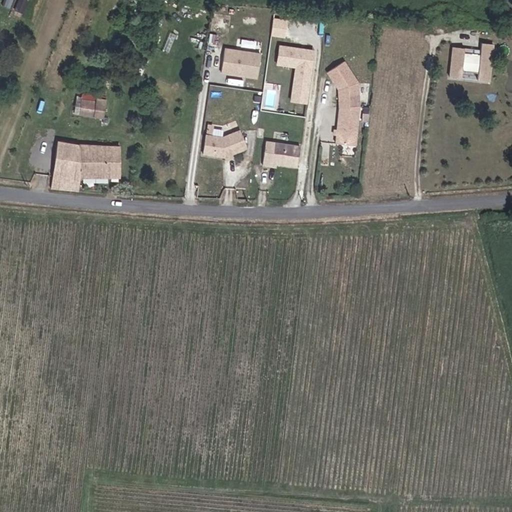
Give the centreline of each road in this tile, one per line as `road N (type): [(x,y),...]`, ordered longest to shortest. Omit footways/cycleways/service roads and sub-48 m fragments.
road 1 (tertiary): [(0,196),(170,215),(345,217),(511,207)]
road 2 (unknown): [(298,216),(309,184),(324,42),(294,24)]
